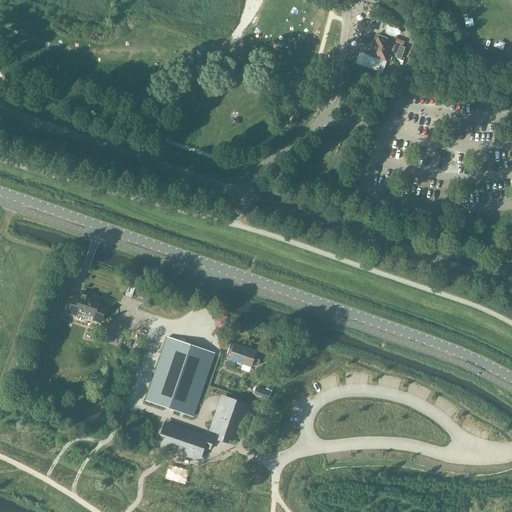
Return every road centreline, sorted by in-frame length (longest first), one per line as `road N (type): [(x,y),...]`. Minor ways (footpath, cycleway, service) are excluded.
road 1 (tertiary): [(511,379),(420,338),(0,192)]
road 2 (unclassified): [(511,268),(470,271),(0,110)]
